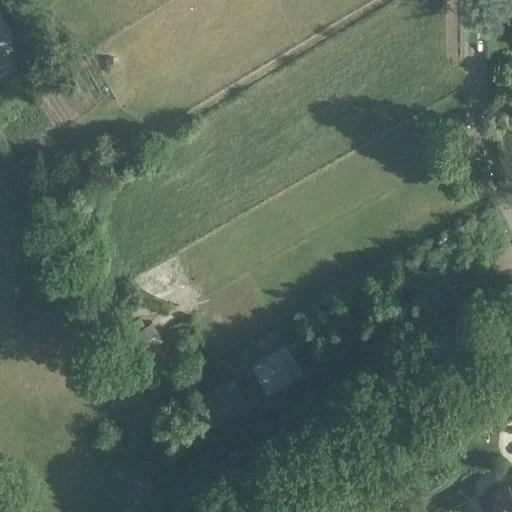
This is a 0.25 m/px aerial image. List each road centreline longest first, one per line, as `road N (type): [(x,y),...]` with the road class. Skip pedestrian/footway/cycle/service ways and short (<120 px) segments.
road 1 (track): [(53,144),(105,114),(168,130),(377,0)]
road 2 (track): [(248,511),(511,373)]
road 3 (track): [(314,358),(372,339),(511,260)]
road 4 (residential): [(511,207),(479,127),(474,0)]
